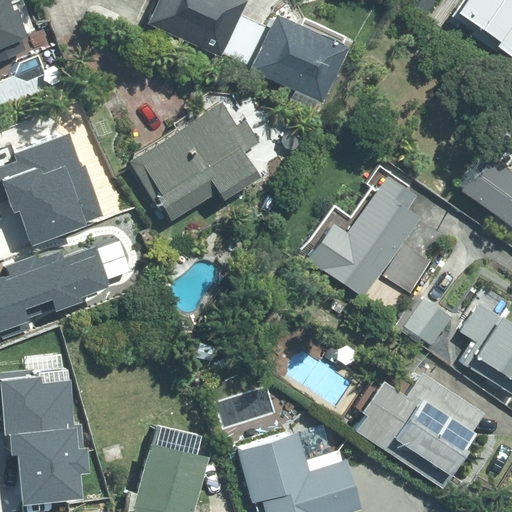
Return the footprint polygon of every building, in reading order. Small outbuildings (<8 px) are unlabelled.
[(0,0),(0,54),(19,47),(0,0)] [(144,0),(135,20),(210,54),(234,0),(144,0)] [(511,0),(449,0),(441,13),(511,60),(511,0)] [(262,11),(237,67),(311,100),(336,44),(262,11)] [(213,99),(121,156),(159,219),(204,191),(208,197),(247,173),(234,152),(254,140),(240,118),(229,125),(213,99)] [(21,211),(32,245),(99,222),(69,136),(15,155),(18,163),(0,169),(0,203),(5,201),(10,215),(21,211)] [(511,177),(473,150),(448,186),(511,229),(511,177)] [(295,255),(357,296),(374,271),(403,290),(423,259),(394,240),(410,215),(396,206),(405,192),(374,172),(337,228),(320,218),(295,255)] [(0,282),(0,336),(88,306),(85,296),(112,287),(109,279),(131,272),(119,239),(65,257),(63,251),(9,270),(12,278),(0,282)] [(445,317),(416,298),(399,325),(427,344),(445,317)] [(511,375),(511,328),(470,301),(451,330),(466,339),(453,359),(502,391),(511,375)] [(354,412),(344,427),(435,486),(443,473),(436,468),(473,411),(390,357),(375,380),(369,376),(349,408),(354,412)] [(22,452),(25,504),(86,500),(84,475),(92,474),(90,447),(83,447),(81,424),(71,425),(67,374),(2,378),(5,433),(12,432),(13,453),(22,452)] [(282,428),(223,446),(239,499),(249,496),(253,511),(345,511),(349,511),(331,455),(294,466),(282,428)] [(181,511),(181,509),(194,453),(136,439),(121,503),(123,511),(181,511)]
